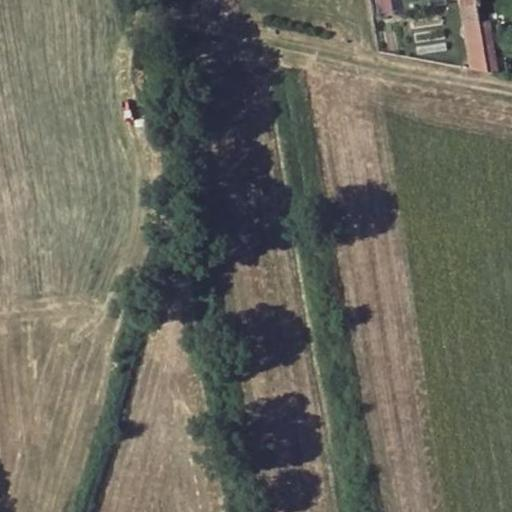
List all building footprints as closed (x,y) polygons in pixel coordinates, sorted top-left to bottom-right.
[(390,0),(374,0),(378,18),(393,16),(390,0)] [(473,0),(457,0),(463,30),(478,27),(473,0)] [(478,27),(482,49),(487,73),(500,76),(490,25),(478,27)] [(482,49),(478,27),(463,30),(467,51),(482,49)] [(482,49),(467,51),(469,70),(487,73),(482,49)]
